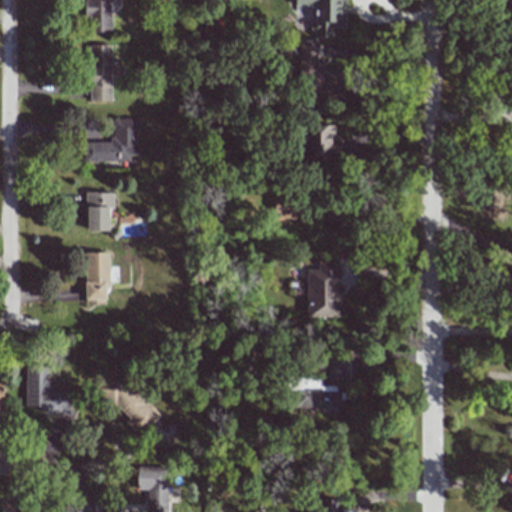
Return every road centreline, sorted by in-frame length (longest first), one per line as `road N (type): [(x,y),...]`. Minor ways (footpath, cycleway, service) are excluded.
road 1 (residential): [(432,511),(428,0)]
road 2 (residential): [(11,338),(8,0)]
